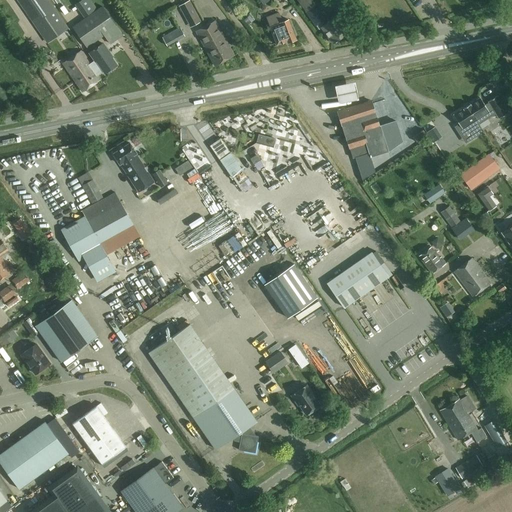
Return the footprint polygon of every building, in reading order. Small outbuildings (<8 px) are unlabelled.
[(68,27),(49,0),(17,0),(47,42),(68,27)] [(89,0),(76,0),(74,2),(83,16),(95,7),(89,0)] [(139,28),(158,15),(147,0),(140,0),(138,2),(142,8),(130,17),(139,28)] [(201,22),(189,0),(179,6),(190,28),(201,22)] [(297,0),(306,11),(321,0),(297,0)] [(319,29),(322,27),(333,43),(347,33),(335,17),(329,21),(327,18),(328,17),(318,4),(306,13),(315,26),(317,26),(319,29)] [(123,35),(117,26),(103,5),(72,26),(87,47),(104,35),(110,44),(123,35)] [(279,12),(266,17),(277,44),(287,40),(288,42),(296,39),(289,19),(282,21),(279,12)] [(303,17),(298,19),(301,29),(306,28),(303,17)] [(217,53),(222,62),(234,55),(215,20),(205,26),(215,45),(217,44),(220,51),(217,53)] [(215,45),(205,26),(196,31),(215,65),(222,62),(217,53),(220,51),(217,44),(215,45)] [(167,46),(185,36),(180,27),(162,37),(167,46)] [(101,79),(98,74),(104,70),(106,73),(117,65),(109,53),(109,52),(103,43),(90,52),(96,60),(90,64),(80,50),(63,63),(83,91),(101,79)] [(354,78),(335,82),(338,100),(358,96),(354,78)] [(470,104),(466,106),(478,124),(496,113),(499,118),(507,112),(497,96),(488,101),(489,102),(485,105),(480,98),(470,104)] [(359,105),(338,112),(342,125),(350,148),(353,158),(356,157),(369,153),(370,157),(388,151),(380,126),(379,127),(379,124),(383,123),(381,117),(376,118),(372,103),(371,101),(359,105)] [(478,124),(466,106),(463,108),(453,115),(459,124),(455,127),(461,135),(468,130),(474,139),(484,133),(478,124)] [(286,130),(291,138),(298,133),(293,125),(286,130)] [(317,148),(323,145),(316,128),(310,130),(317,148)] [(423,129),(413,137),(417,142),(427,135),(423,129)] [(273,146),(275,138),(280,139),(281,132),(274,131),(273,135),(257,133),(255,144),(273,146)] [(243,170),(221,138),(210,145),(237,184),(242,181),(237,174),(243,170)] [(196,172),(204,167),(203,164),(207,162),(204,157),(199,159),(189,140),(182,144),(196,172)] [(154,182),(149,174),(136,154),(137,153),(130,143),(113,154),(120,164),(138,192),(154,182)] [(258,152),(250,156),(253,162),(261,158),(258,152)] [(369,153),(356,157),(363,180),(375,172),(371,158),(370,158),(369,153)] [(489,153),(460,175),(472,190),(500,168),(489,153)] [(160,187),(166,183),(167,182),(166,179),(159,169),(152,173),(160,187)] [(269,174),(272,179),(281,174),(279,170),(269,174)] [(173,186),(192,178),(190,173),(171,180),(173,186)] [(93,179),(82,185),(92,203),(102,197),(93,179)] [(439,184),(428,192),(433,200),(445,192),(439,184)] [(478,194),(489,210),(496,205),(489,196),(493,193),(488,187),(478,194)] [(140,236),(115,192),(82,211),(85,216),(61,230),(79,261),(84,258),(97,282),(116,271),(107,255),(140,236)] [(204,192),(180,204),(183,210),(207,199),(204,192)] [(451,227),(460,221),(449,206),(441,212),(451,227)] [(267,212),(274,223),(280,219),(273,208),(267,212)] [(466,218),(456,225),(464,236),(474,229),(466,218)] [(311,225),(317,236),(324,232),(321,226),(324,225),(321,220),(311,225)] [(201,242),(231,231),(228,222),(198,234),(201,242)] [(25,239),(35,232),(29,224),(19,231),(20,231),(14,235),(17,240),(23,236),(25,239)] [(511,225),(511,226),(502,232),(510,244),(511,246),(511,225)] [(0,255),(8,250),(2,240),(0,241),(0,255)] [(48,250),(43,242),(34,248),(39,256),(48,250)] [(432,273),(446,263),(441,257),(440,258),(431,246),(419,255),(432,273)] [(498,254),(505,262),(509,258),(502,250),(498,254)] [(371,252),(327,283),(344,308),(389,276),(371,252)] [(0,279),(11,272),(0,256),(0,279)] [(473,296),(491,283),(472,258),(454,271),(473,296)] [(137,265),(140,271),(151,265),(148,259),(137,265)] [(53,281),(63,275),(55,261),(44,267),(53,281)] [(318,295),(295,262),(265,283),(288,315),(318,295)] [(25,272),(11,280),(17,289),(30,280),(25,272)] [(442,280),(435,284),(441,296),(449,291),(442,280)] [(501,284),(494,289),(499,295),(506,290),(501,284)] [(1,292),(6,299),(15,293),(10,286),(1,292)] [(76,295),(40,322),(66,358),(102,332),(76,295)] [(23,323),(33,337),(40,332),(29,318),(23,323)] [(251,429),(249,426),(256,420),(189,324),(148,353),(215,449),(232,437),(235,440),(240,441),(239,450),(255,453),(258,436),(250,435),(251,429)] [(50,363),(36,344),(21,354),(29,365),(29,367),(31,370),(33,370),(36,374),(50,363)] [(308,363),(295,344),(289,348),(302,367),(308,363)] [(288,363),(280,351),(265,361),(273,373),(288,363)] [(306,414),(320,405),(306,386),(292,396),(297,403),(298,402),(306,414)] [(456,422),(469,415),(459,399),(440,410),(448,424),(455,420),(456,422)] [(101,464),(126,446),(96,406),(72,423),(101,464)] [(455,420),(448,424),(458,439),(471,432),(472,434),(478,430),(469,415),(456,422),(455,420)] [(45,421),(0,453),(0,462),(19,489),(69,453),(71,457),(80,451),(55,417),(47,423),(45,421)] [(509,445),(504,437),(491,445),(496,453),(509,445)] [(489,445),(482,450),(493,467),(500,463),(489,445)] [(462,478),(483,466),(476,455),(456,467),(462,478)] [(165,483),(173,477),(162,461),(154,467),(153,467),(121,491),(136,511),(176,511),(183,508),(165,483)] [(109,511),(77,468),(49,488),(55,495),(32,511),(109,511)] [(448,469),(436,476),(447,495),(459,488),(448,469)] [(461,482),(465,489),(470,486),(466,479),(461,482)] [(0,511),(11,505),(0,490),(0,511)] [(25,496),(21,491),(14,496),(18,501),(25,496)]
